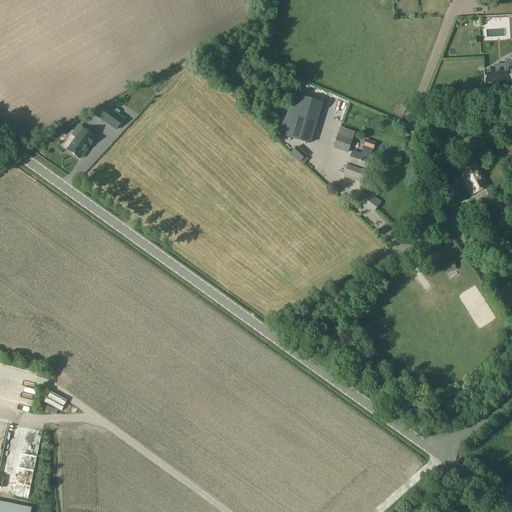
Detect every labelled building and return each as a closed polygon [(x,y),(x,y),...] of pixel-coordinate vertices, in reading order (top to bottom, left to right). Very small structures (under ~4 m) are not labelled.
[(511,69),(507,69),(506,65),(494,66),(494,70),(484,71),(485,88),(494,87),(494,88),(502,88),(502,87),(511,86),(511,76),(511,69)] [(102,112),(96,118),(109,130),(115,123),(102,112)] [(305,116),(304,119),(286,113),(280,135),(310,144),(317,123),(312,121),(313,118),(305,116)] [(96,139),(94,138),(79,126),(72,135),(76,138),(67,150),(79,159),(80,159),(89,147),(96,139)] [(348,153),(355,134),(340,129),(333,148),(348,153)] [(373,151),(375,143),(365,140),(363,148),(373,151)] [(299,163),(306,156),(297,147),(290,155),(299,163)] [(361,184),(370,159),(353,153),(344,178),(361,184)] [(471,195),(488,187),(476,163),(460,171),(471,195)] [(345,179),(344,183),(355,188),(357,183),(345,179)] [(373,212),(380,203),(374,198),(377,195),(368,187),(358,200),(373,212)] [(452,193),(441,196),(444,210),(455,207),(452,193)] [(446,272),(456,269),(453,259),(443,262),(446,272)] [(0,502),(0,511),(31,511),(32,509),(0,502)]
